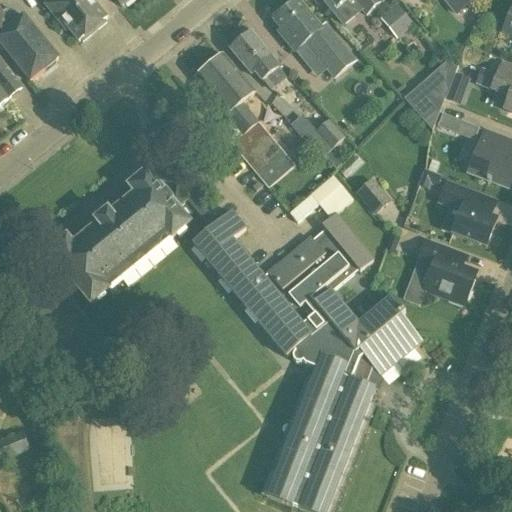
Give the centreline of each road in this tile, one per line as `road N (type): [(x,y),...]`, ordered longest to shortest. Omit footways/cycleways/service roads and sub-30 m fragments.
road 1 (residential): [(0,175),(214,0)]
road 2 (residential): [(424,511),(511,288)]
